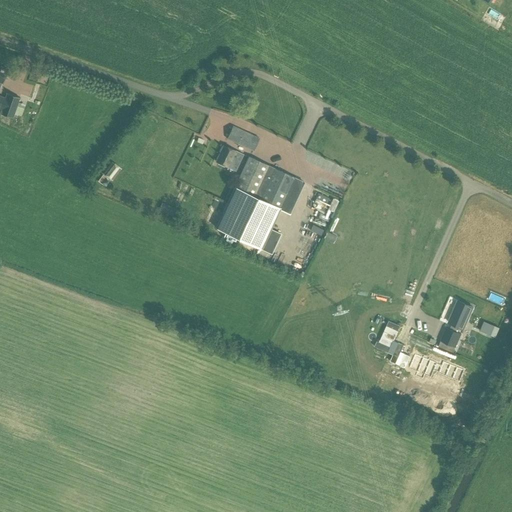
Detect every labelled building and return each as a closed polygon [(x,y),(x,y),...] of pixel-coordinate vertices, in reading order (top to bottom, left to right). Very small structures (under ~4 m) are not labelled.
[(0,115),(12,120),(19,100),(4,95),(0,107),(0,115)] [(237,146),(245,130),(234,125),(227,141),(237,146)] [(224,147),(216,163),(236,172),(243,156),(224,147)] [(226,213),(218,230),(272,254),(305,184),(250,159),(226,213)] [(112,164),(104,175),(112,180),(119,170),(112,164)] [(315,213),(326,219),(331,210),(320,204),(315,213)] [(324,238),(333,243),(337,236),(327,231),(324,238)] [(447,329),(441,341),(456,348),(462,335),(458,334),(461,328),(464,330),(473,308),(458,302),(449,323),(453,325),(450,330),(447,329)] [(454,380),(459,369),(438,360),(437,364),(432,362),(432,361),(410,352),(404,366),(412,369),(410,373),(418,376),(419,373),(426,375),(429,368),(434,370),(433,371),(454,380)]
